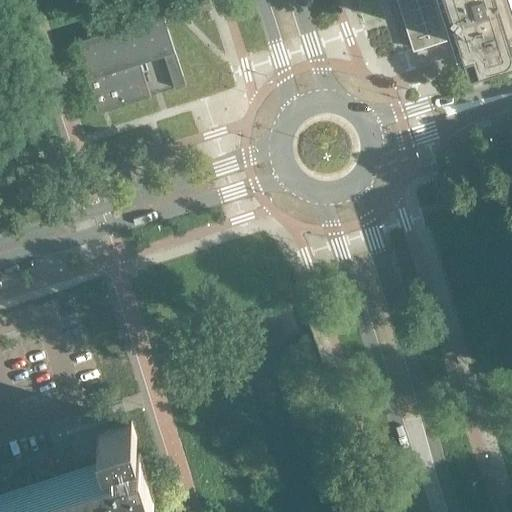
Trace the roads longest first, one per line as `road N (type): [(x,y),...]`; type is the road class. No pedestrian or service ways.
road 1 (secondary): [(458,511),(360,179)]
road 2 (secondary): [(309,193),(338,232),(427,511)]
road 3 (tertiary): [(178,194),(0,250)]
road 4 (tertiary): [(367,131),(511,85)]
